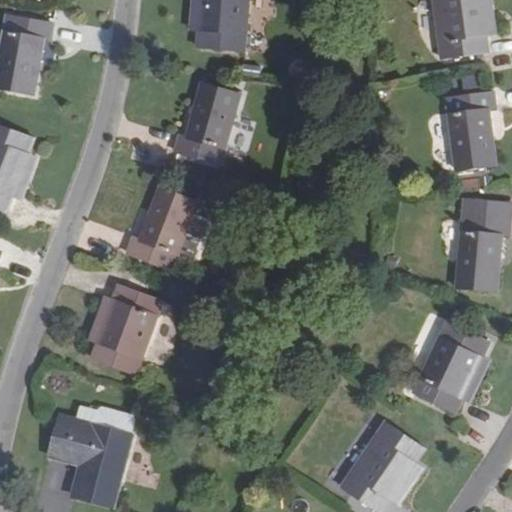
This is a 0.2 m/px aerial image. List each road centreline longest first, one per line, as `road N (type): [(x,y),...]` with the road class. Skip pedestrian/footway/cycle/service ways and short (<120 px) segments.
road 1 (track): [(211,511),(289,354),(336,177),(351,0)]
road 2 (residential): [(121,0),(116,60),(82,189),(17,357),(0,431)]
